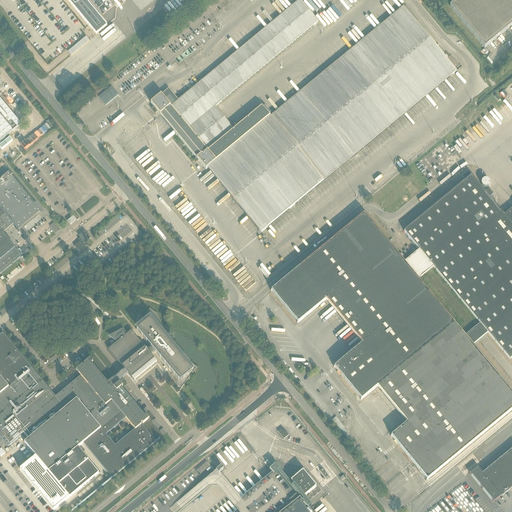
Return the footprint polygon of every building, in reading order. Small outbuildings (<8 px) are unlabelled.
[(67,0),(87,24),(87,23),(96,35),(105,28),(107,26),(100,18),(85,0),(67,0)] [(161,116),(176,134),(206,170),(208,168),(261,233),(456,71),(403,7),(270,117),(262,107),(234,130),(215,107),(318,22),(299,0),(200,82),(171,106),(161,95),(151,103),(156,109),(154,110),(156,113),(157,112),(161,116)] [(511,0),(457,0),(450,7),(484,48),(511,25),(511,0)] [(86,37),(68,52),(71,56),(89,40),(86,37)] [(489,60),(492,64),(498,59),(495,55),(489,60)] [(118,95),(111,87),(98,98),(105,106),(118,95)] [(0,142),(1,145),(0,145),(0,148),(1,150),(13,141),(12,141),(10,138),(7,140),(5,138),(21,125),(0,99),(0,142)] [(462,176),(465,181),(404,231),(418,249),(403,262),(364,214),(271,291),(271,292),(272,291),(298,323),(297,323),(297,324),(326,300),(362,344),(334,368),(335,368),(361,400),(360,400),(361,400),(377,387),(409,422),(391,437),(427,479),(426,480),(427,480),(511,409),(511,393),(472,345),(487,333),(510,360),(511,357),(511,207),(504,215),(489,197),(493,194),(489,188),(484,192),(468,172),(462,176)] [(0,273),(11,265),(13,263),(20,258),(22,256),(21,256),(2,233),(13,224),(18,230),(19,230),(18,229),(22,225),(40,211),(41,212),(38,208),(35,204),(9,173),(0,179),(0,273)] [(484,188),(485,188),(487,188),(488,187),(489,186),(490,185),(490,183),(490,182),(489,181),(488,180),(487,179),(485,179),(484,179),(483,180),(482,181),(481,182),(481,183),(481,185),(482,186),(483,187),(484,188)] [(67,222),(70,225),(76,220),(73,217),(67,222)] [(55,223),(50,226),(56,234),(60,231),(55,223)] [(81,238),(80,238),(78,240),(80,242),(74,247),(79,253),(87,246),(84,242),(89,238),(86,234),(84,237),(83,235),(80,237),(81,238)] [(108,349),(108,350),(125,371),(127,373),(129,375),(131,377),(132,378),(140,371),(141,372),(144,370),(147,368),(145,366),(154,359),(154,360),(151,355),(154,352),(156,351),(180,380),(192,371),(150,320),(138,330),(151,345),(153,348),(148,352),(131,331),(130,331),(131,331),(126,334),(125,335),(122,332),(115,338),(118,342),(117,343),(108,349)] [(82,365),(76,370),(81,376),(55,397),(3,333),(0,335),(0,436),(1,438),(8,446),(17,439),(21,436),(24,439),(26,441),(24,443),(35,456),(36,457),(29,462),(23,467),(20,470),(29,481),(32,485),(53,510),(99,473),(88,460),(78,448),(83,443),(83,444),(84,444),(112,478),(156,442),(142,426),(141,424),(142,423),(144,425),(143,424),(149,419),(146,415),(144,416),(121,388),(122,387),(120,383),(122,381),(124,380),(122,377),(120,375),(117,371),(115,373),(105,381),(91,364),(93,362),(90,359),(84,364),(83,363),(82,363),(84,364),(84,365),(83,366),(82,365),(81,364),(82,365)] [(278,432),(284,439),(288,435),(282,428),(278,432)] [(494,503),(493,503),(501,496),(501,497),(511,487),(511,449),(482,474),(478,468),(470,474),(469,474),(471,476),(472,476),(481,487),(480,487),(482,490),(483,489),(492,500),(492,501),(494,503)] [(195,471),(199,475),(210,466),(207,462),(195,471)] [(310,511),(308,509),(311,506),(304,497),(306,495),(307,496),(309,495),(308,494),(316,487),(303,471),(299,474),(291,481),(294,485),(293,486),(279,470),(280,469),(275,464),(269,469),(274,474),(277,472),(299,499),(298,500),(277,473),(274,475),(273,474),(242,499),(234,506),(238,511),(236,511),(310,511)]
